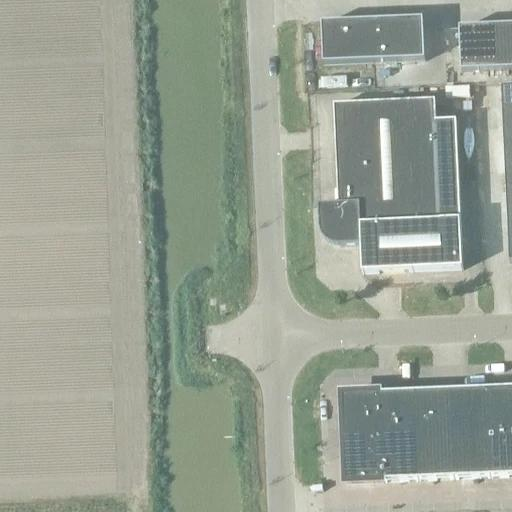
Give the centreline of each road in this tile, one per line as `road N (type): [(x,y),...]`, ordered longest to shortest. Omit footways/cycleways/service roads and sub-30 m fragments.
road 1 (unclassified): [(275,340),(260,0)]
road 2 (unclassified): [(275,340),(511,330)]
road 3 (unclassified): [(284,511),(275,340)]
